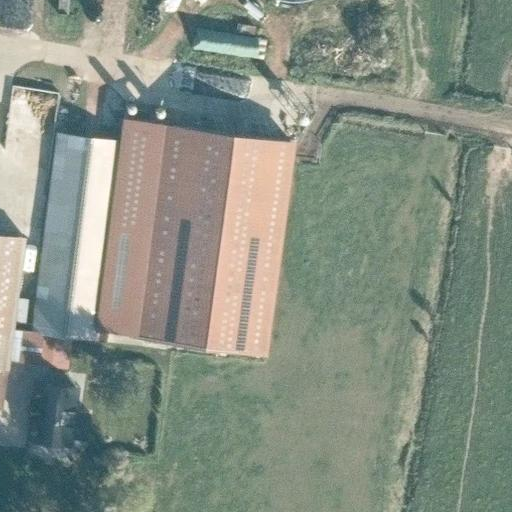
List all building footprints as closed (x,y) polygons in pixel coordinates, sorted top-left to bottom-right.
[(129,0),(101,0),(94,31),(121,37),(129,0)] [(192,20),(188,50),(264,62),(268,32),(192,20)] [(287,142),(153,125),(126,349),(259,366),(287,142)] [(124,143),(52,134),(26,332),(99,342),(124,143)] [(25,239),(0,236),(0,409),(2,410),(25,239)] [(43,383),(39,442),(28,441),(27,461),(74,465),(75,454),(87,455),(89,420),(72,419),(75,385),(43,383)]
